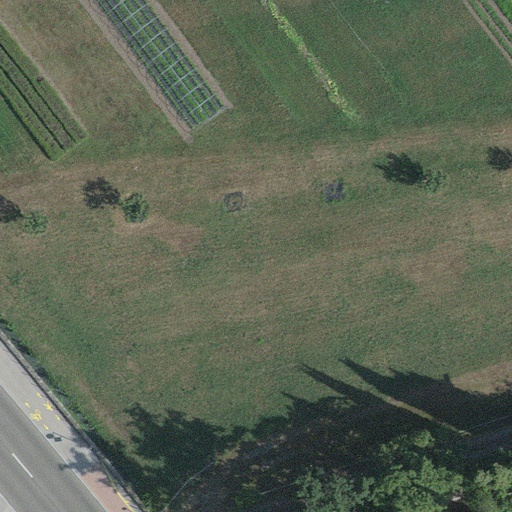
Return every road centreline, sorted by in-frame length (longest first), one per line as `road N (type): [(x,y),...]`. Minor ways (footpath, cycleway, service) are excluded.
road 1 (track): [(511,385),(271,457),(215,490),(195,511)]
road 2 (track): [(262,511),(511,436)]
